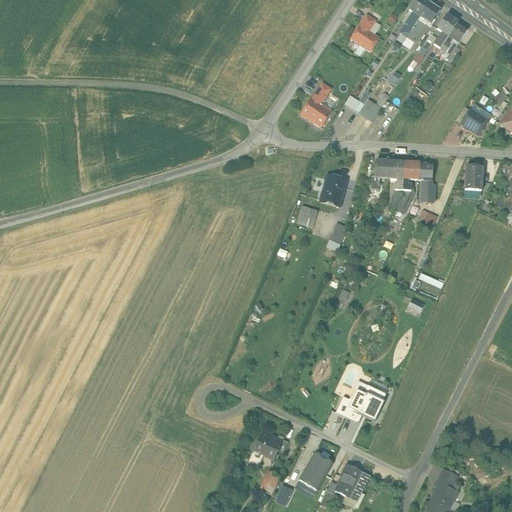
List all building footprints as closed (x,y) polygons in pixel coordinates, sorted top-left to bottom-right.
[(422,0),(416,0),(409,11),(413,14),(409,20),(409,21),(400,34),(407,38),(418,22),(429,4),(422,0)] [(429,4),(418,22),(426,27),(428,24),(430,25),(440,11),(429,4)] [(444,34),(441,39),(439,38),(434,46),(440,50),(445,42),(457,23),(447,16),(438,30),(444,34)] [(418,22),(407,38),(414,43),(426,27),(418,22)] [(457,23),(445,42),(449,44),(450,44),(452,40),(459,44),(468,30),(457,23)] [(379,39),(359,26),(350,40),(354,43),(370,53),(379,39)] [(431,45),(426,42),(422,48),(427,51),(431,45)] [(449,44),(445,42),(440,50),(446,54),(451,45),(450,44),(449,44)] [(332,112),(312,98),(300,116),(321,129),(332,112)] [(380,110),(369,102),(361,115),(372,123),(378,113),(380,110)] [(464,108),(455,121),(461,125),(469,111),(464,108)] [(511,110),(501,126),(511,134),(511,110)] [(487,123),(469,111),(461,125),(479,137),(487,123)] [(384,117),(378,113),(372,123),(378,126),(384,117)] [(390,163),(375,161),(374,178),(372,177),(371,190),(379,191),(380,179),(389,179),(390,163)] [(404,163),(390,163),(389,179),(398,180),(398,184),(395,184),(395,191),(402,192),(404,163)] [(418,164),(404,163),(402,192),(411,192),(411,185),(408,185),(408,180),(417,181),(418,164)] [(433,165),(418,164),(417,181),(423,181),(421,203),(433,204),(435,186),(432,186),(432,182),(431,182),(433,165)] [(483,168),(466,167),(465,191),(481,192),(483,168)] [(346,181),(328,176),(321,203),(339,208),(346,181)] [(481,192),(465,191),(462,190),(461,204),(466,204),(466,210),(475,211),(476,205),(481,192)] [(411,192),(402,192),(402,197),(398,206),(403,208),(399,214),(404,216),(412,198),(414,193),(411,192)] [(511,212),(511,211),(511,198),(508,198),(499,196),(497,208),(511,212)] [(318,212),(298,206),(293,223),(313,229),(318,212)] [(410,214),(420,216),(422,209),(412,207),(410,214)] [(437,217),(427,213),(422,223),(433,227),(437,217)] [(375,220),(369,217),(366,223),(371,226),(375,220)] [(338,252),(347,228),(336,223),(327,248),(338,252)] [(420,275),(419,281),(442,288),(444,282),(420,275)] [(345,288),(335,308),(345,314),(357,290),(351,287),(346,285),(344,287),(345,288)] [(413,299),(408,308),(420,314),(425,306),(413,299)] [(384,397),(367,389),(368,387),(367,386),(358,405),(355,410),(358,411),(359,412),(367,395),(383,403),(386,396),(385,395),(384,397)] [(385,395),(368,387),(367,389),(384,397),(385,395)] [(353,397),(344,394),(341,403),(349,406),(353,397)] [(383,403),(367,395),(359,412),(364,414),(364,413),(368,414),(367,416),(375,420),(383,403)] [(358,405),(352,402),(345,418),(346,419),(346,418),(353,421),(358,411),(355,410),(358,405)] [(368,414),(364,413),(364,414),(359,412),(357,415),(375,424),(384,403),(383,403),(375,420),(367,416),(368,414)] [(281,443),(262,434),(251,457),(258,461),(261,455),(274,461),(278,452),(282,443),(281,443)] [(288,443),(282,441),(281,443),(282,443),(278,452),(283,454),(288,443)] [(315,454),(299,481),(317,492),(333,465),(315,454)] [(361,473),(346,466),(342,475),(343,475),(335,492),(348,499),(361,473)] [(459,478),(443,470),(437,483),(440,484),(457,493),(460,488),(455,486),(459,478)] [(280,477),(269,472),(262,486),(273,492),(280,477)] [(370,477),(361,473),(348,499),(357,503),(370,477)] [(436,499),(450,506),(456,494),(458,495),(459,494),(457,493),(440,484),(433,498),(436,499)] [(327,492),(320,506),(327,509),(334,496),(327,492)] [(450,506),(436,499),(429,511),(427,511),(426,511),(425,511),(449,511),(447,511),(450,506)]
